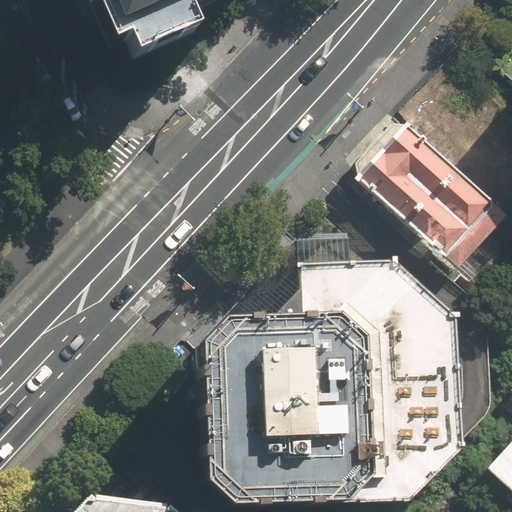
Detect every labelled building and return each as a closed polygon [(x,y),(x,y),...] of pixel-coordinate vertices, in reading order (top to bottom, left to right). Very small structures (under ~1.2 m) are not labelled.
[(85,0),(108,51),(122,44),(130,63),(192,35),(185,18),(224,0),(85,0)] [(354,180),(456,270),(505,217),(403,126),(354,180)] [(391,262),(350,265),(349,233),(302,234),(219,323),(195,349),(199,450),(200,469),(201,485),(223,507),(335,505),(403,504),(455,449),(454,429),(450,317),(391,262)] [(511,387),(508,392),(511,396),(511,436),(482,469),(511,496),(511,387)] [(87,497),(72,511),(166,511),(162,508),(155,507),(148,506),(87,497)]
